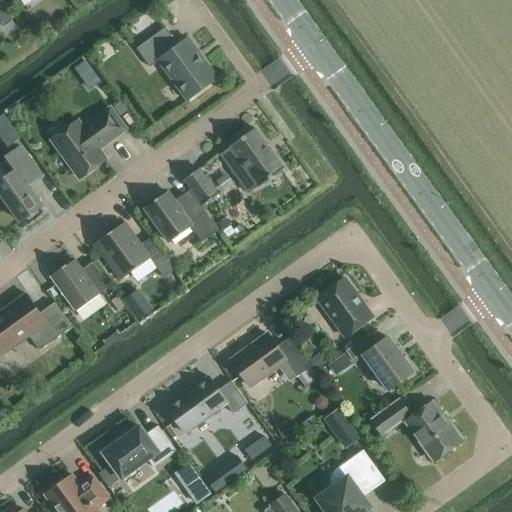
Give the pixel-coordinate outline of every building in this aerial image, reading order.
[(0,0),(0,25),(2,24),(13,16),(14,15),(12,12),(2,0),(0,0)] [(178,44),(165,26),(138,46),(152,66),(162,58),(177,79),(190,97),(217,77),(204,59),(203,60),(198,53),(199,52),(188,37),(178,44)] [(126,128),(114,112),(110,107),(83,127),(78,120),(51,139),(79,178),(106,158),(97,146),(103,141),(105,143),(126,128)] [(260,185),(267,180),(283,168),(254,128),(231,145),(220,153),(249,192),(260,185)] [(0,164),(8,175),(0,181),(0,192),(9,204),(20,220),(24,217),(28,218),(37,211),(37,208),(42,205),(27,184),(41,174),(29,158),(20,146),(6,157),(7,159),(0,163),(0,164)] [(203,204),(218,194),(199,168),(184,178),(203,204)] [(218,229),(190,189),(174,200),(167,191),(144,207),(169,242),(191,226),(202,241),(218,229)] [(121,278),(150,257),(124,221),(95,243),(121,278)] [(172,255),(166,259),(173,269),(179,264),(172,255)] [(164,277),(174,270),(173,269),(166,259),(165,257),(155,264),(164,277)] [(82,268),(75,259),(67,265),(66,264),(50,275),(76,311),(111,286),(93,261),(82,268)] [(363,304),(355,293),(356,293),(345,277),(317,297),(345,336),(373,316),(364,304),(363,304)] [(40,312),(26,293),(5,308),(6,310),(0,314),(0,356),(29,335),(40,350),(72,326),(54,302),(40,312)] [(117,309),(122,304),(115,296),(110,301),(117,309)] [(268,333),(231,359),(243,375),(250,386),(278,366),(286,360),(297,376),(304,386),(317,376),(310,366),(289,337),(277,346),(268,333)] [(378,344),(370,333),(346,350),(355,362),(364,355),(388,389),(412,372),(413,372),(387,336),(386,337),(387,337),(378,344)] [(307,361),(315,371),(325,363),(318,353),(307,361)] [(336,375),(351,365),(343,353),(328,363),(336,375)] [(218,389),(208,376),(166,406),(186,433),(227,403),(234,413),(248,402),(231,380),(218,389)] [(421,392),(427,400),(445,388),(439,379),(421,392)] [(412,416),(400,400),(373,420),(382,433),(403,417),(434,459),(462,439),(450,423),(448,424),(432,402),(412,416)] [(337,407),(324,416),(346,446),(359,437),(337,407)] [(292,434),(286,422),(276,427),(281,439),(292,434)] [(115,438),(98,451),(108,465),(99,472),(108,486),(122,477),(147,458),(154,467),(177,451),(158,425),(146,434),(140,426),(126,435),(117,442),(115,438)] [(385,480),(363,449),(339,467),(335,469),(333,471),(331,473),(330,477),(329,480),(329,482),(329,483),(330,489),(318,498),(328,511),(360,511),(369,506),(359,492),(381,476),(384,481),(385,480)] [(236,456),(205,478),(216,493),(247,470),(236,456)] [(189,462),(174,472),(196,504),(211,493),(189,462)] [(80,485),(72,474),(45,494),(56,510),(57,511),(99,511),(96,507),(109,497),(93,476),(80,485)] [(297,511),(285,494),(271,504),(272,505),(263,511),(264,511),(297,511)]
